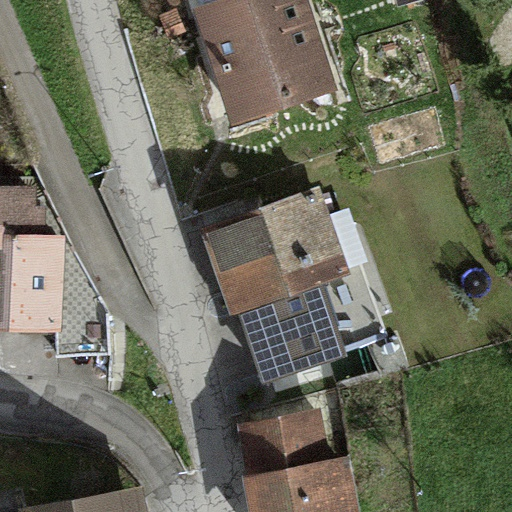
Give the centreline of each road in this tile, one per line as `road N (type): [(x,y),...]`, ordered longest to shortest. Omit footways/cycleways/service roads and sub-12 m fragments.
road 1 (residential): [(211,511),(95,0)]
road 2 (residential): [(0,396),(58,403),(128,441),(182,511)]
